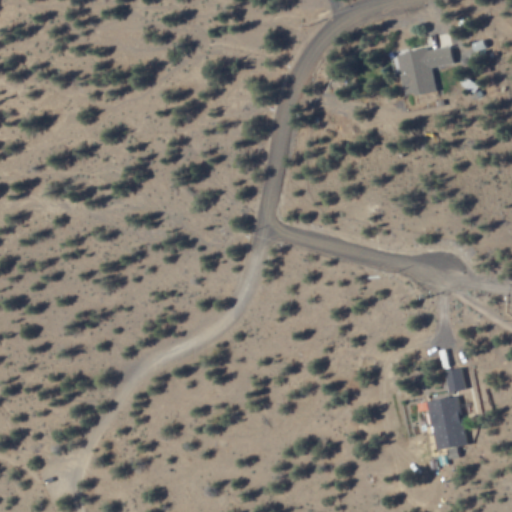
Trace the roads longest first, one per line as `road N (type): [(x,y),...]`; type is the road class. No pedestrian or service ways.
road 1 (residential): [(419,0),(372,10),(328,32),(299,65),(241,308),(134,372),(97,435),(77,492),(79,511)]
road 2 (residential): [(265,218),(294,237),(459,278)]
